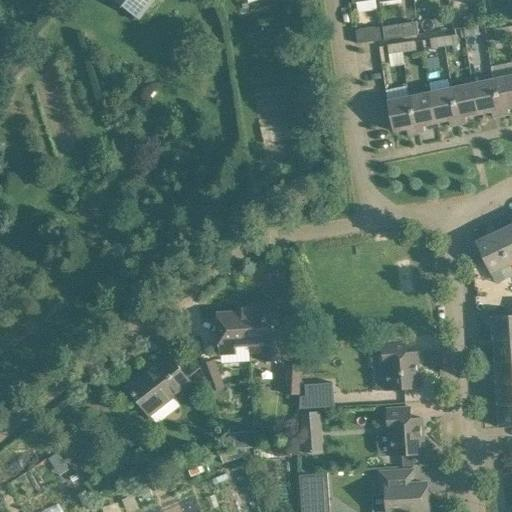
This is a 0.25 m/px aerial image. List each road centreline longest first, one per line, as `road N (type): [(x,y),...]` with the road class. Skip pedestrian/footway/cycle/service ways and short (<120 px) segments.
road 1 (residential): [(0,437),(260,238),(368,222)]
road 2 (residential): [(456,450),(438,214)]
road 3 (residential): [(335,0),(368,222)]
